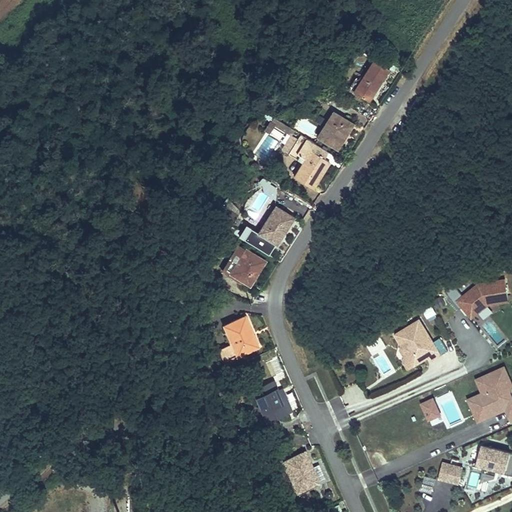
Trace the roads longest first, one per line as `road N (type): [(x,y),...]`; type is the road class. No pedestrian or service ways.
road 1 (residential): [(465,0),(283,271),(275,299),(278,327),(354,511)]
road 2 (unclassified): [(0,500),(88,443),(154,425),(200,444),(264,511)]
